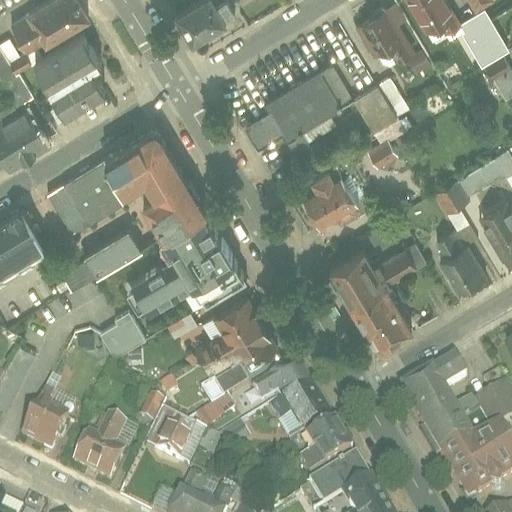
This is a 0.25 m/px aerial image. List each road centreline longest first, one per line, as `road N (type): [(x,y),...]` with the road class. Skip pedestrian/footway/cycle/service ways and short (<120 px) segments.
road 1 (tertiary): [(359,386),(178,90)]
road 2 (residential): [(178,90),(0,198)]
road 3 (residential): [(359,386),(511,297)]
road 4 (residential): [(329,0),(178,90)]
road 5 (tertiary): [(433,511),(359,386)]
road 6 (residential): [(0,454),(116,511)]
